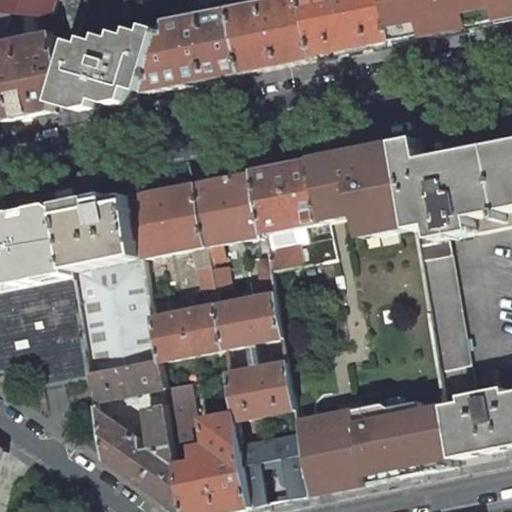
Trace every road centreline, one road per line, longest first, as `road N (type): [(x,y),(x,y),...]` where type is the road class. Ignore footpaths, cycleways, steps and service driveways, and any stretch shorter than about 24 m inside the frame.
road 1 (secondary): [(511,57),(0,155)]
road 2 (residential): [(0,418),(134,511)]
road 3 (residential): [(370,511),(511,483)]
